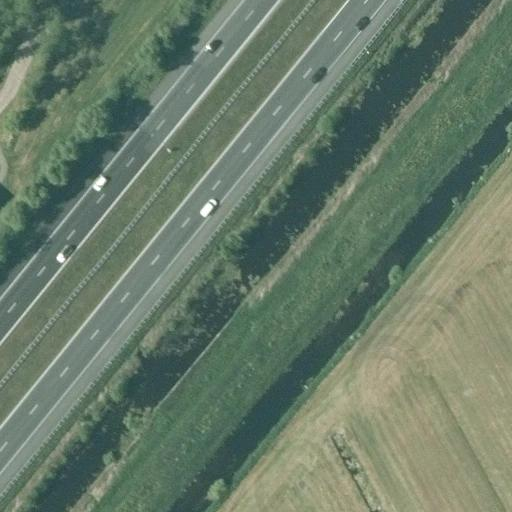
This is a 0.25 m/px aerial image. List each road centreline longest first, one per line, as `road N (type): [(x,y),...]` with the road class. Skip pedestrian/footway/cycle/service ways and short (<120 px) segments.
road 1 (motorway): [(0,444),(362,0)]
road 2 (motorway): [(262,0),(0,321)]
